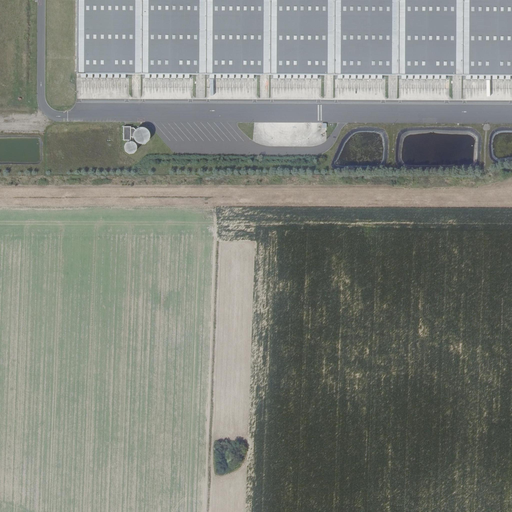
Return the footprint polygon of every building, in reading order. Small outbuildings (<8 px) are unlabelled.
[(511,0),(79,0),(79,99),(511,99),(511,0)] [(210,125),(207,127),(218,141),(221,138),(210,125)] [(144,144),(152,134),(142,126),(134,136),(144,144)] [(245,142),(249,139),(245,133),(241,137),(245,142)] [(137,143),(128,142),(126,152),(135,154),(137,143)]
